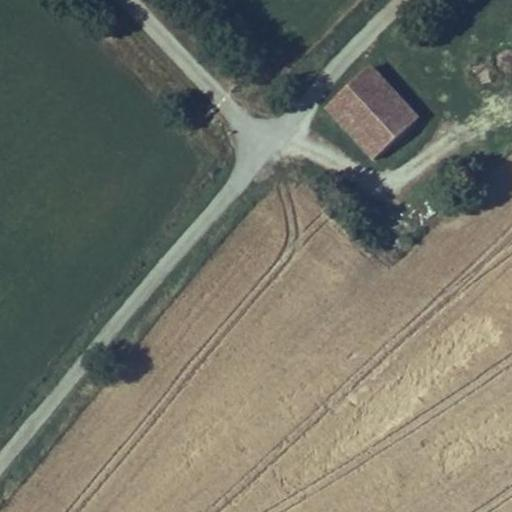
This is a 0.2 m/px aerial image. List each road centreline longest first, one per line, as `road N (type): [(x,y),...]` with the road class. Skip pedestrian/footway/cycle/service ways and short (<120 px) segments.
road 1 (unclassified): [(0,464),(272,133)]
road 2 (unclassified): [(272,133),(406,0)]
road 3 (unclassified): [(145,0),(272,133)]
